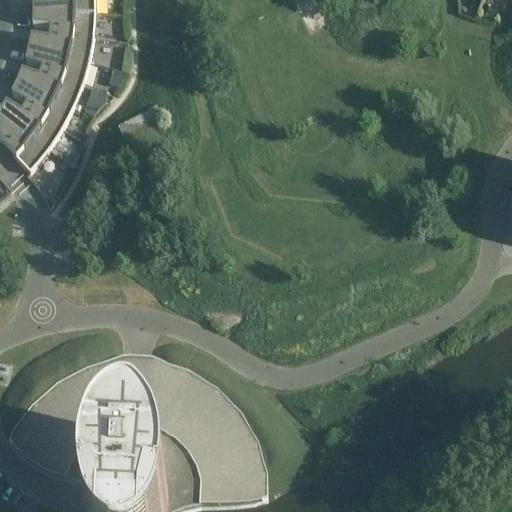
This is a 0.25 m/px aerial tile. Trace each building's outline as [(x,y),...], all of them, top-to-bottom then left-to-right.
[(95,19),(95,16),(95,14),(95,6),(95,0),(94,0),(50,0),(51,4),(33,5),(33,13),(33,18),(95,19)] [(93,43),(94,41),(95,30),(95,19),(33,18),(33,23),(32,31),(50,33),(49,38),(93,43)] [(93,48),(93,43),(49,38),(49,43),(31,41),(30,45),(29,54),(89,68),(91,60),(92,56),(93,48)] [(83,91),(83,88),(87,78),(88,73),(89,68),(29,54),(28,58),(27,62),(25,66),(42,72),(41,77),(83,91)] [(39,82),(22,76),(19,84),(17,88),(74,113),(78,104),(80,98),(83,91),(41,77),(39,82)] [(63,135),(64,133),(68,126),(70,121),(74,113),(17,88),(15,92),(11,99),(27,108),(24,113),(63,135)] [(22,117),(6,108),(4,112),(0,117),(0,120),(49,155),(54,149),(57,144),(63,135),(24,113),(22,117)] [(45,161),(49,155),(0,120),(0,144),(8,154),(20,168),(30,178),(36,172),(41,166),(45,161)] [(190,511),(199,510),(209,510),(236,509),(254,507),(267,503),(266,476),(257,443),(240,413),(216,389),(187,371),(153,361),(122,360),(87,368),(57,383),(31,406),(12,434),(8,445),(21,459),(33,468),(46,476),(63,482),(75,485),(87,486),(87,489),(85,497),(85,502),(85,511),(84,511),(190,511)]
